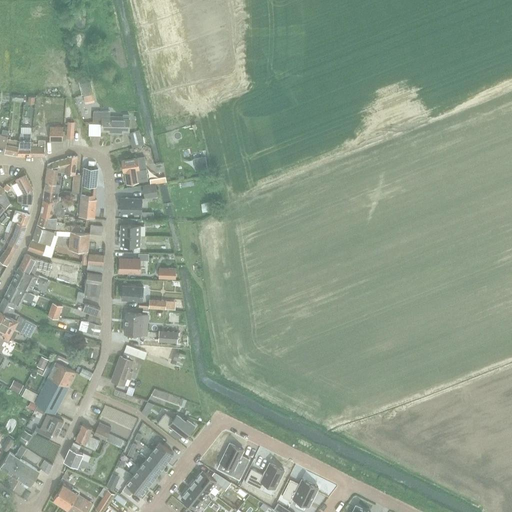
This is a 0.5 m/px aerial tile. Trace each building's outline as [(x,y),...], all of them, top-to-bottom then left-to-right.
[(90,81),(81,83),(83,94),(92,92),(90,81)] [(101,130),(111,130),(111,133),(122,133),(122,131),(128,131),(128,115),(122,115),(122,117),(108,117),(109,111),(92,111),(92,123),(101,123),(101,130)] [(162,133),(171,131),(169,123),(160,125),(162,133)] [(50,126),(49,139),(61,140),(62,127),(50,126)] [(143,144),(141,136),(139,130),(130,132),(132,139),(129,139),(131,147),(143,144)] [(31,155),(31,140),(31,133),(20,132),(20,138),(19,140),(17,155),(31,155)] [(17,155),(19,140),(18,140),(7,137),(4,152),(17,155)] [(44,155),(44,139),(38,139),(38,145),(33,145),(33,141),(31,140),(31,155),(44,155)] [(77,156),(68,156),(67,156),(67,158),(61,160),(47,164),(47,167),(57,168),(57,169),(57,170),(58,171),(61,171),(61,172),(75,174),(77,156)] [(143,156),(121,160),(123,171),(124,171),(126,183),(138,181),(147,180),(145,168),(143,156)] [(205,162),(194,164),(195,170),(206,168),(205,162)] [(57,171),(61,172),(61,171),(58,171),(57,170),(57,169),(57,168),(47,167),(44,188),(58,190),(59,183),(61,175),(57,175),(57,171)] [(79,215),(94,217),(96,199),(95,199),(96,185),(98,168),(84,167),(81,197),(80,197),(79,215)] [(33,194),(32,192),(32,188),(25,174),(15,179),(17,182),(12,184),(17,195),(21,193),(21,203),(31,203),(33,194)] [(143,185),(145,197),(157,195),(155,183),(143,185)] [(3,188),(0,192),(0,203),(6,208),(10,202),(5,190),(3,188)] [(58,191),(58,190),(44,188),(44,189),(43,199),(59,201),(60,197),(57,196),(57,191),(58,191)] [(121,197),(121,212),(141,213),(141,198),(121,197)] [(59,201),(43,199),(40,213),(50,216),(64,215),(63,209),(61,208),(62,202),(59,201)] [(213,201),(203,203),(204,211),(214,209),(213,201)] [(25,225),(29,214),(20,211),(14,210),(11,220),(12,221),(25,225)] [(0,218),(0,220),(4,224),(9,217),(5,213),(0,218)] [(64,228),(64,215),(50,216),(40,213),(40,214),(37,223),(49,226),(64,228)] [(21,237),(25,225),(12,221),(9,232),(6,231),(4,239),(10,242),(17,246),(21,237)] [(121,224),(120,234),(140,235),(140,224),(121,224)] [(55,231),(52,230),(37,225),(32,238),(50,244),(54,234),(55,231)] [(101,234),(101,226),(89,225),(89,233),(101,234)] [(83,250),(87,250),(89,233),(84,232),(70,230),(70,235),(68,248),(83,250)] [(140,246),(140,235),(120,234),(120,245),(134,245),(140,246)] [(43,254),(46,244),(32,239),(29,244),(27,248),(43,254)] [(13,254),(17,246),(10,242),(6,250),(13,254)] [(0,261),(7,265),(13,254),(6,250),(0,256),(0,261)] [(50,269),(51,262),(35,258),(25,253),(18,267),(32,274),(36,267),(50,270),(50,269)] [(104,254),(103,254),(89,253),(87,262),(87,263),(86,268),(102,271),(104,254)] [(120,257),(119,272),(139,273),(140,258),(120,257)] [(44,278),(38,275),(37,277),(32,275),(32,274),(18,267),(11,282),(34,294),(37,295),(38,292),(31,289),(36,279),(46,282),(47,279),(44,278)] [(47,279),(49,279),(52,270),(50,269),(50,270),(36,267),(32,274),(32,275),(37,277),(38,275),(44,278),(47,279)] [(159,267),(159,277),(175,277),(175,267),(159,267)] [(99,295),(101,274),(87,272),(84,292),(99,295)] [(34,294),(11,282),(4,296),(17,302),(19,300),(21,301),(23,296),(31,300),(33,294),(37,295),(34,294)] [(123,284),(122,299),(142,301),(143,286),(123,284)] [(21,301),(19,300),(17,302),(4,296),(0,303),(0,310),(16,319),(19,315),(19,314),(13,311),(18,300),(21,301)] [(149,299),(149,307),(165,308),(166,300),(149,299)] [(58,317),(62,305),(52,302),(48,314),(58,317)] [(99,316),(99,308),(84,303),(81,310),(89,313),(99,316)] [(16,319),(0,310),(0,332),(8,336),(8,335),(13,338),(17,331),(12,328),(13,327),(15,322),(32,331),(35,324),(19,315),(16,319)] [(126,312),(124,333),(141,334),(142,320),(147,321),(148,314),(143,314),(143,313),(126,312)] [(163,313),(163,322),(180,322),(180,312),(163,313)] [(99,324),(99,316),(89,313),(86,320),(89,321),(99,324)] [(99,325),(99,324),(89,321),(86,320),(86,321),(81,320),(78,329),(98,335),(100,325),(99,325)] [(177,342),(177,331),(159,330),(158,340),(177,342)] [(7,342),(9,339),(0,334),(0,351),(6,341),(7,342)] [(125,339),(122,348),(143,355),(146,346),(125,339)] [(144,358),(124,351),(122,357),(120,356),(111,380),(123,384),(126,377),(129,379),(132,372),(128,371),(132,360),(142,364),(144,358)] [(181,365),(186,354),(178,351),(173,363),(181,365)] [(43,368),(48,358),(42,355),(37,365),(43,368)] [(55,361),(46,379),(41,387),(38,393),(34,402),(38,404),(47,408),(54,412),(75,371),(55,361)] [(90,379),(93,373),(83,368),(80,374),(90,379)] [(26,387),(22,395),(34,402),(38,393),(26,387)] [(38,404),(35,408),(44,413),(47,408),(38,404)] [(143,406),(141,411),(146,415),(149,409),(143,406)] [(55,436),(62,421),(52,416),(46,413),(44,417),(39,428),(35,426),(32,432),(48,440),(51,433),(55,436)] [(175,429),(185,437),(195,425),(188,420),(187,422),(178,415),(174,420),(166,414),(158,424),(171,434),(175,429)] [(92,427),(82,423),(76,439),(84,442),(83,444),(95,449),(99,439),(91,435),(92,433),(90,432),(92,427)] [(106,439),(109,433),(97,428),(94,434),(105,439),(106,438),(106,439)] [(24,429),(21,434),(29,438),(31,434),(24,429)] [(121,445),(124,439),(109,433),(106,439),(121,445)] [(8,436),(1,446),(7,450),(14,439),(8,436)] [(70,447),(64,460),(77,466),(81,457),(88,461),(90,456),(78,450),(80,445),(73,441),(70,447)] [(167,461),(173,453),(159,441),(152,450),(167,461)] [(229,442),(220,461),(234,468),(231,474),(239,478),(249,459),(241,455),(244,449),(229,442)] [(10,473),(19,458),(25,448),(20,445),(14,455),(8,451),(0,463),(0,467),(10,473)] [(160,470),(167,461),(152,450),(146,458),(160,470)] [(39,471),(19,458),(10,473),(30,486),(39,471)] [(154,478),(160,470),(146,458),(139,467),(154,478)] [(48,474),(52,464),(45,459),(40,467),(44,470),(44,471),(48,474)] [(251,468),(244,481),(271,494),(273,489),(274,487),(275,487),(284,469),(269,462),(264,474),(251,468)] [(147,486),(154,478),(139,467),(133,475),(147,486)] [(202,469),(195,479),(209,490),(213,485),(219,489),(222,485),(202,469)] [(140,495),(147,486),(133,475),(126,484),(127,484),(123,489),(130,495),(134,490),(140,495)] [(290,479),(282,496),(291,500),(293,497),(298,500),(295,506),(304,511),(307,504),(309,505),(318,486),(302,478),(299,484),(290,479)] [(116,483),(109,479),(106,485),(113,489),(116,483)] [(195,479),(188,488),(208,503),(211,499),(205,495),(209,490),(195,479)] [(63,484),(53,499),(73,511),(87,511),(93,503),(78,494),(79,492),(73,488),(72,489),(63,484)] [(108,487),(95,507),(103,511),(115,492),(108,487)] [(188,488),(181,497),(195,508),(199,503),(205,507),(208,503),(188,488)] [(124,498),(115,508),(119,511),(120,511),(129,502),(124,498)] [(263,502),(260,506),(266,510),(269,506),(263,502)] [(278,511),(293,511),(278,502),(273,509),(278,511)]
